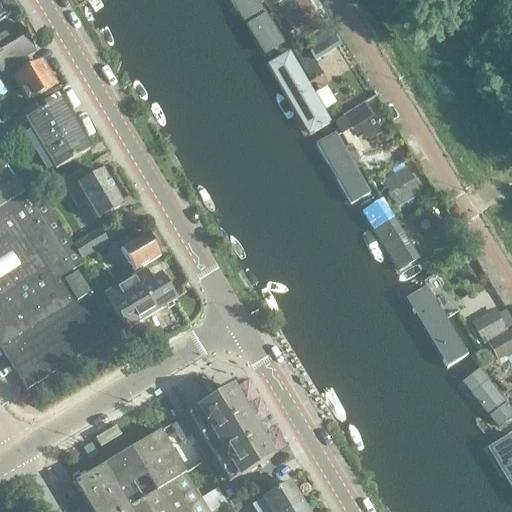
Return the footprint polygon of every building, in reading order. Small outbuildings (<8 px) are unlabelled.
[(0,0),(0,22),(17,12),(9,0),(0,0)] [(254,0),(230,0),(265,56),(282,45),(254,0)] [(316,0),(279,0),(295,34),(326,20),(316,0)] [(0,37),(0,50),(3,56),(0,57),(0,61),(2,66),(7,62),(11,68),(41,50),(24,23),(0,37)] [(337,31),(310,45),(316,56),(343,41),(337,31)] [(289,55),(269,67),(309,134),(328,123),(289,55)] [(16,80),(23,92),(17,96),(22,105),(28,101),(30,103),(56,87),(42,64),(16,80)] [(361,142),(389,130),(375,99),(347,111),(361,142)] [(61,102),(41,114),(35,104),(11,119),(11,120),(18,129),(27,124),(33,135),(27,139),(34,151),(75,127),(61,102)] [(0,210),(24,195),(15,181),(27,173),(14,152),(27,144),(18,129),(11,120),(1,126),(0,123),(0,210)] [(75,127),(34,151),(36,155),(40,154),(48,169),(52,167),(54,171),(89,152),(75,127)] [(335,136),(317,146),(351,206),(369,195),(335,136)] [(385,180),(398,207),(423,195),(411,168),(385,180)] [(86,181),(80,172),(61,184),(78,211),(88,205),(99,223),(124,208),(102,172),(86,181)] [(73,273),(29,204),(24,195),(0,210),(0,350),(26,393),(116,336),(90,295),(77,303),(73,306),(58,282),(73,273)] [(381,202),(363,214),(399,271),(417,260),(381,202)] [(101,229),(73,246),(84,265),(87,270),(95,265),(89,257),(110,245),(101,229)] [(134,275),(162,257),(149,235),(121,253),(134,275)] [(145,272),(105,297),(127,333),(176,303),(160,277),(151,282),(145,272)] [(91,295),(78,274),(64,283),(77,303),(90,295),(91,295)] [(474,354),(431,279),(413,289),(456,364),(474,354)] [(474,320),(499,365),(511,357),(511,327),(509,330),(497,308),(474,320)] [(511,416),(511,413),(478,372),(463,385),(498,428),(511,416)] [(233,389),(189,417),(209,450),(253,423),(233,389)] [(253,423),(209,450),(229,484),(274,457),(253,423)] [(116,428),(110,431),(101,436),(95,440),(100,449),(121,436),(116,428)] [(160,434),(74,485),(90,511),(124,511),(185,475),(160,434)] [(511,439),(500,446),(511,465),(511,439)] [(207,511),(185,475),(124,511),(207,511)] [(291,511),(303,505),(291,484),(252,508),(254,511),(291,511)] [(206,496),(214,510),(228,503),(220,488),(206,496)]
